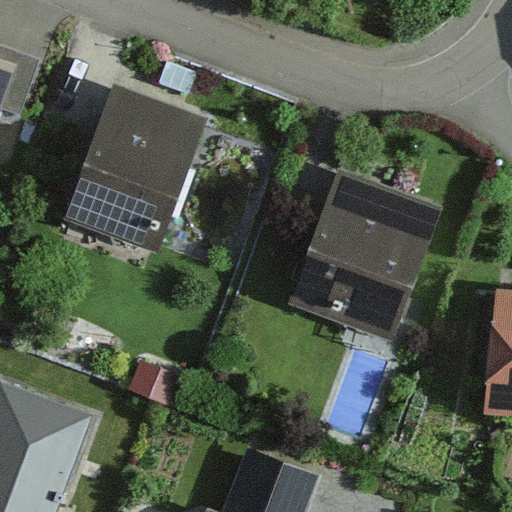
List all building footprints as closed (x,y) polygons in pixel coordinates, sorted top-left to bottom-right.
[(0,121),(4,110),(21,116),(39,63),(0,49),(0,121)] [(116,93),(66,226),(157,259),(207,127),(116,93)] [(338,181),(292,311),(392,347),(439,217),(338,181)] [(511,302),(499,302),(490,422),(511,424),(511,302)] [(0,511),(61,511),(95,418),(0,383),(0,511)] [(305,511),(318,479),(249,453),(226,511),(305,511)]
